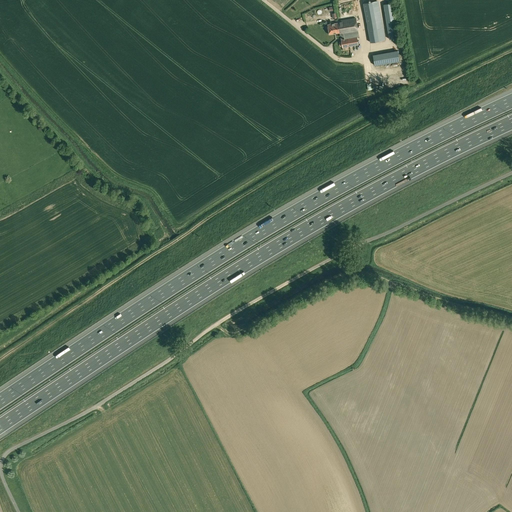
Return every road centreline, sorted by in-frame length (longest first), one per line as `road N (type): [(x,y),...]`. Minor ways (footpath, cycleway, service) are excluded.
road 1 (motorway): [(0,426),(256,257),(511,122)]
road 2 (motorway): [(511,100),(311,202),(0,400)]
road 3 (unclassified): [(0,462),(333,257)]
